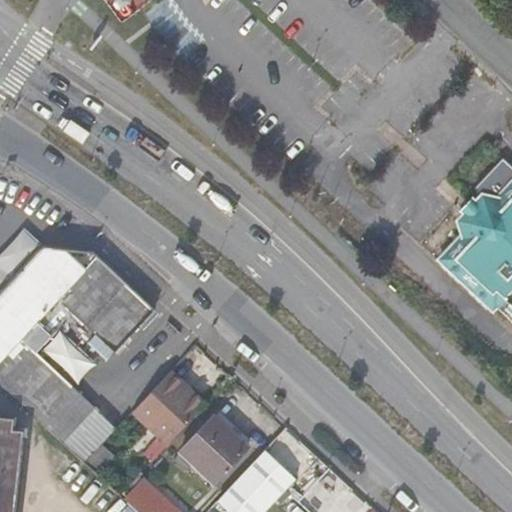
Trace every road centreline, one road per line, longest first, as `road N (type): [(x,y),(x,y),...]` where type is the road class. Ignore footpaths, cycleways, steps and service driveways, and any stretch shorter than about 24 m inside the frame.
road 1 (primary): [(511,498),(175,184),(0,59)]
road 2 (primary): [(0,132),(222,295),(458,511)]
road 3 (unknown): [(378,231),(511,349)]
